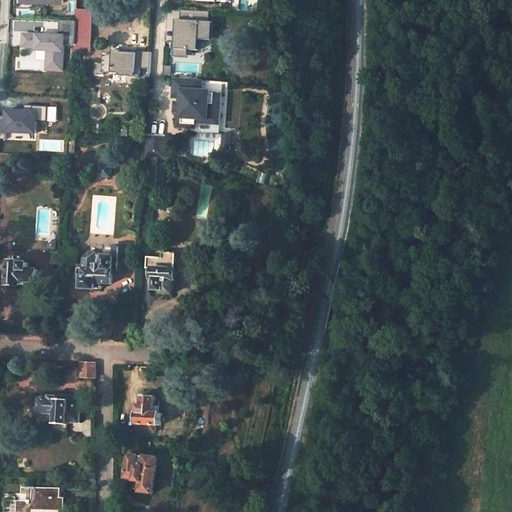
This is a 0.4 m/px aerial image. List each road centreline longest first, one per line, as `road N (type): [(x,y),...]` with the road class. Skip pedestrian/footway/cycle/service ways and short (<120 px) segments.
road 1 (track): [(386,511),(340,301),(307,250),(293,0)]
road 2 (unknown): [(309,335),(346,188),(347,0)]
road 3 (residential): [(105,351),(105,511)]
